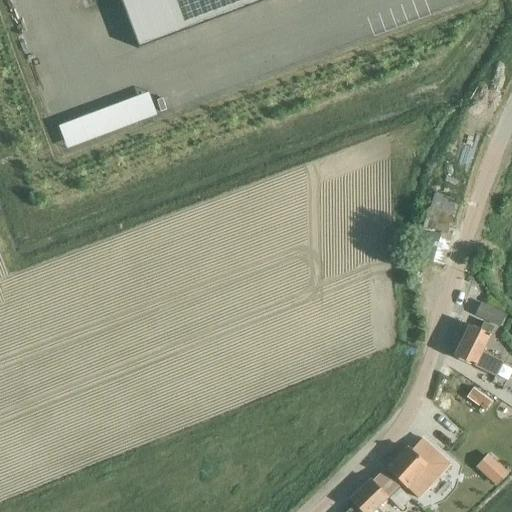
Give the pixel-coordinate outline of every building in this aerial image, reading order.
[(120,0),(138,48),(265,0),(120,0)] [(453,202),(432,196),(424,231),(429,232),(422,258),(442,263),(448,237),(445,236),(453,202)] [(481,304),(476,315),(498,326),(501,321),(504,315),(495,311),(481,304)] [(461,341),(453,356),(495,377),(503,362),(498,360),(488,355),(481,352),(488,337),(493,327),(490,325),(483,322),(481,326),(479,330),(468,325),(461,341)] [(398,458),(387,470),(390,473),(414,495),(419,499),(439,477),(450,465),(450,464),(449,464),(425,442),(422,439),(411,451),(410,452),(407,449),(406,449),(398,458)] [(496,465),(488,473),(489,479),(495,485),(505,474),(496,465)] [(353,504),(360,511),(381,511),(376,507),(386,496),(398,508),(408,497),(396,486),(397,485),(379,467),(369,477),(367,475),(348,494),(350,496),(347,499),(353,504)]
